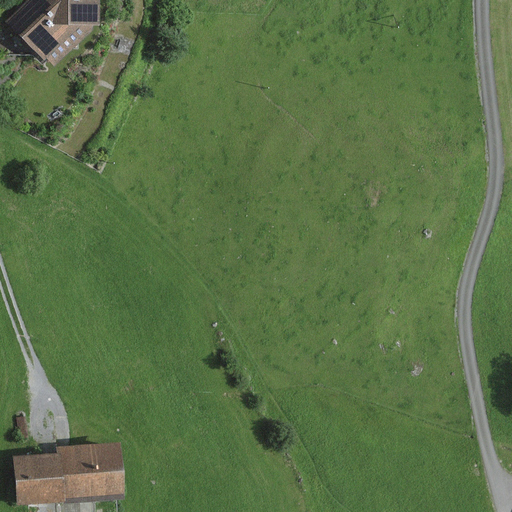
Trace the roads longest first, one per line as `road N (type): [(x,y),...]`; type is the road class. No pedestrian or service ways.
road 1 (track): [(503,511),(464,325),(496,169),(481,0)]
road 2 (track): [(45,438),(0,270)]
